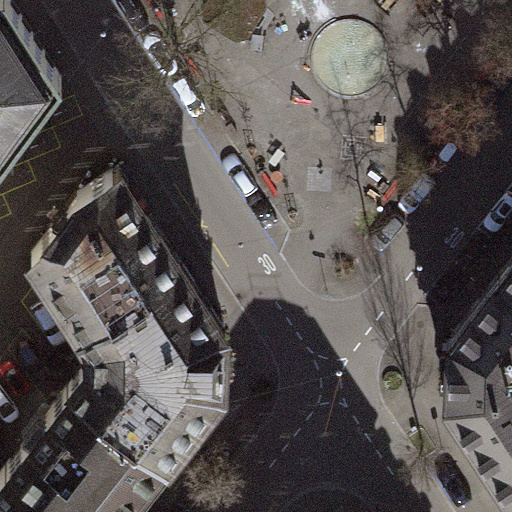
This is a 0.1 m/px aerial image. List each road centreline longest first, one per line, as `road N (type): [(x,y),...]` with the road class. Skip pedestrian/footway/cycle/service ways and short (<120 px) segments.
road 1 (residential): [(73,0),(333,383)]
road 2 (residential): [(333,383),(511,140)]
road 3 (residential): [(234,511),(333,383)]
road 4 (residential): [(333,383),(417,511)]
